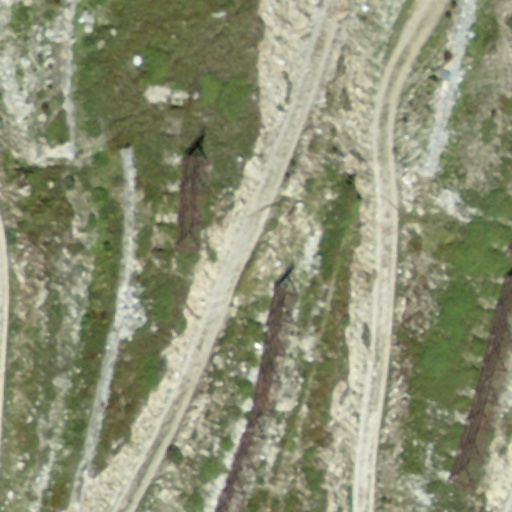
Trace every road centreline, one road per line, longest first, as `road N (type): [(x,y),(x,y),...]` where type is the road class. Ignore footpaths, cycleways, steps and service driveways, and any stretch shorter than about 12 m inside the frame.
road 1 (track): [(342,0),(333,22),(329,119),(244,373),(173,511)]
road 2 (track): [(404,511),(445,335),(438,68),(482,0)]
road 3 (track): [(33,511),(33,265),(0,177)]
